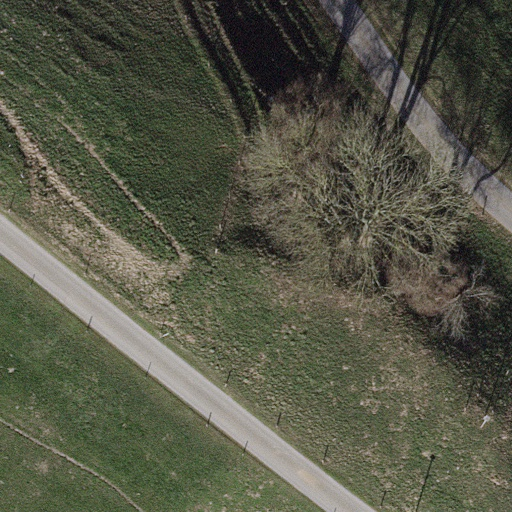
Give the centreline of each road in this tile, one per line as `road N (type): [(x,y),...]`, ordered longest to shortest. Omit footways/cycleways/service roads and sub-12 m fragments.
road 1 (track): [(0,232),(349,511)]
road 2 (track): [(339,0),(403,93),(511,209)]
